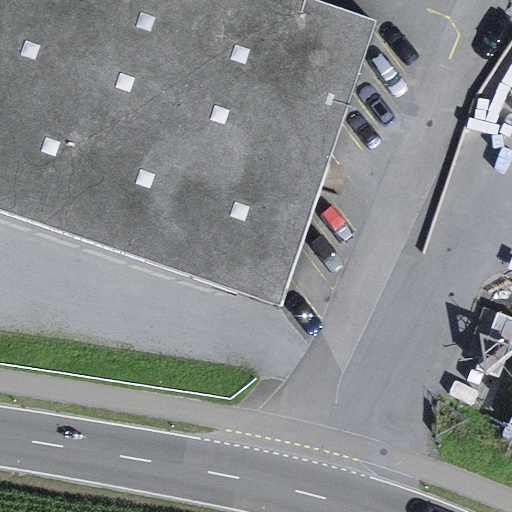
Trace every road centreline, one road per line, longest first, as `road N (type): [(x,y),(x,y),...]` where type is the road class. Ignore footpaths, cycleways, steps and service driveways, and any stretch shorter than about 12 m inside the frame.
road 1 (residential): [(511,126),(351,507)]
road 2 (primary): [(351,507),(0,437)]
